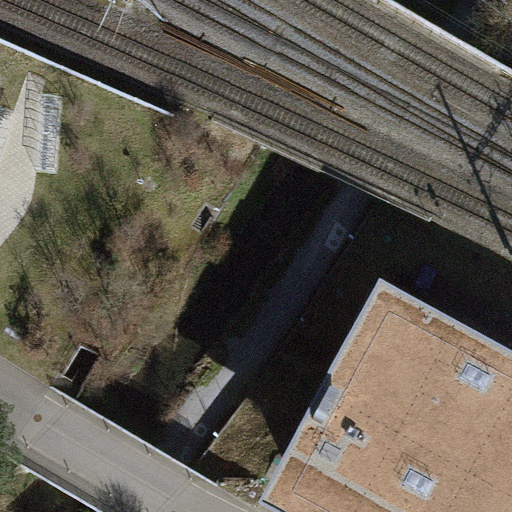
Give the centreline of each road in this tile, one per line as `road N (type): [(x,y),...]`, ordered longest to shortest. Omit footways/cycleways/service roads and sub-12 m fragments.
road 1 (track): [(109,511),(351,205),(481,0)]
road 2 (residential): [(0,395),(191,511)]
